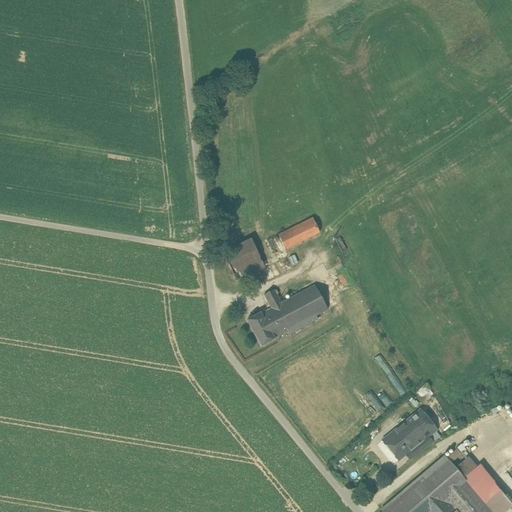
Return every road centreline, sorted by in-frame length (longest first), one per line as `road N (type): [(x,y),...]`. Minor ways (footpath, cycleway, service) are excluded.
road 1 (unclassified): [(355,511),(215,331),(204,252)]
road 2 (unclassified): [(204,252),(177,0)]
road 3 (unclassified): [(0,217),(204,252)]
